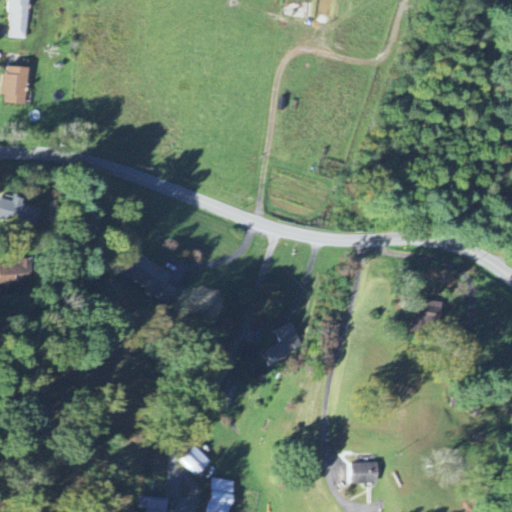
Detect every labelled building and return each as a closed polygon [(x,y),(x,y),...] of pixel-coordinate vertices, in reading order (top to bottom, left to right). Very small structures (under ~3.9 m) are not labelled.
[(28,0),(10,0),(10,40),(29,40),(28,0)] [(27,106),(28,70),(4,69),(3,105),(27,106)] [(0,222),(38,222),(38,208),(21,208),(21,201),(0,200),(0,222)] [(168,282),(179,290),(169,304),(157,295),(155,298),(147,292),(149,290),(114,264),(128,244),(172,276),(168,282)] [(15,285),(32,285),(32,260),(19,260),(19,265),(0,265),(0,292),(15,292),(15,285)] [(433,326),(436,307),(413,304),(410,323),(433,326)] [(271,332),(287,322),(301,346),(289,353),(290,355),(268,368),(265,362),(268,360),(262,351),(277,342),(271,332)] [(243,343),(259,348),(253,364),(238,359),(243,343)] [(254,365),(266,369),(265,373),(264,377),(263,377),(262,380),(250,376),(254,365)] [(213,410),(221,413),(234,384),(226,380),(225,383),(224,383),(218,397),(217,396),(213,407),(213,408),(213,410)] [(176,460),(191,446),(206,461),(192,476),(176,460)] [(343,465),(344,485),(364,484),(363,465),(343,465)] [(206,511),(230,511),(236,483),(213,479),(206,511)] [(166,511),(167,501),(140,497),(138,511),(166,511)]
